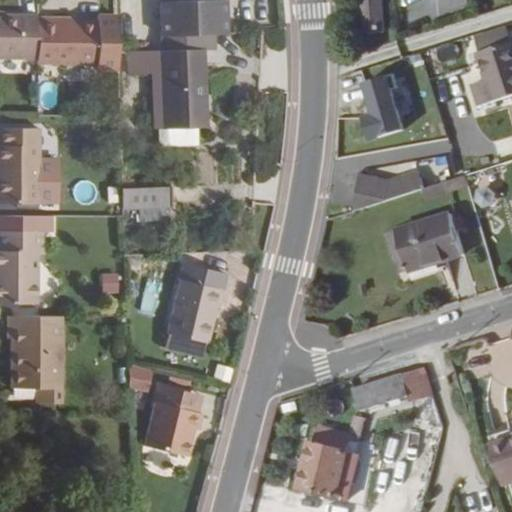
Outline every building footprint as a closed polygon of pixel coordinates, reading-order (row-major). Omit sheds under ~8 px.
[(205,127),(203,50),(213,49),(212,34),(226,34),(224,0),(176,0),(158,1),(160,50),(127,51),(128,74),(150,73),(151,129),(156,128),(157,141),(163,146),(195,145),(195,127),(205,127)] [(385,31),(382,0),(362,0),(365,33),(385,31)] [(0,57),(35,58),(35,18),(35,15),(0,14),(0,57)] [(35,58),(35,62),(96,63),(97,22),(52,21),(52,18),(35,18),(35,58)] [(511,95),(511,34),(509,26),(475,37),(480,52),(478,52),(487,79),(472,84),(480,105),(511,95)] [(398,73),(367,80),(379,138),(410,132),(398,73)] [(0,202),(38,203),(38,128),(0,127),(0,202)] [(355,179),(360,205),(427,191),(422,165),(355,179)] [(170,208),(170,185),(119,188),(120,209),(137,209),(138,222),(169,220),(168,208),(170,208)] [(464,255),(451,212),(396,229),(409,272),(464,255)] [(0,303),(35,303),(35,253),(41,253),(41,230),(0,230),(0,303)] [(121,295),(120,273),(99,273),(100,296),(121,295)] [(206,343),(215,307),(218,308),(222,290),(178,279),(165,333),(166,333),(162,349),(200,358),(204,343),(206,343)] [(34,403),(60,403),(60,316),(5,315),(5,338),(9,338),(9,388),(34,388),(34,403)] [(151,390),(152,366),(131,365),(130,390),(151,390)] [(403,374),(403,373),(354,389),(360,410),(409,394),(412,401),(434,393),(426,367),(403,374)] [(197,429),(201,413),(152,402),(142,446),(186,456),(192,428),(197,429)] [(349,451),(352,440),(360,442),(366,417),(336,408),(331,427),(319,424),(314,441),(309,439),(297,489),(337,498),(338,497),(349,451)] [(511,437),(491,444),(504,485),(511,482),(511,437)] [(349,500),(360,454),(349,451),(338,497),(349,500)]
